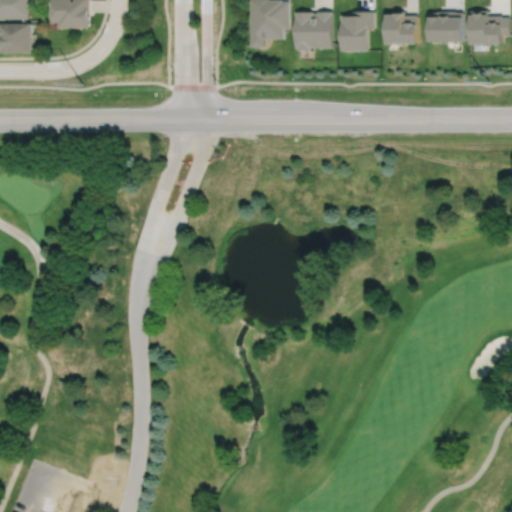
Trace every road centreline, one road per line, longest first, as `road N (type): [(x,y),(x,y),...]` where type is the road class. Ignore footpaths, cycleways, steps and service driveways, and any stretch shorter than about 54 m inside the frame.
road 1 (secondary): [(0,120),(511,117)]
road 2 (residential): [(141,282),(139,438),(125,511)]
road 3 (residential): [(141,282),(179,212),(205,120)]
road 4 (residential): [(181,120),(141,282)]
road 5 (residential): [(181,0),(181,120)]
road 6 (residential): [(205,120),(205,0)]
